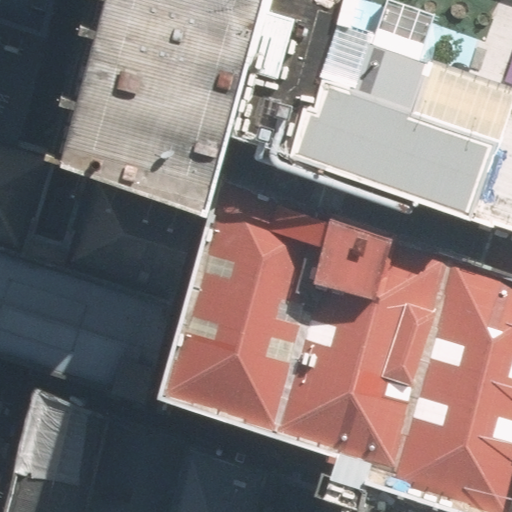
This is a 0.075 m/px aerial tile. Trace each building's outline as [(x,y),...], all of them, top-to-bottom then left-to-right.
[(0,0),(0,6),(86,34),(95,0),(0,0)] [(95,0),(86,34),(51,146),(208,198),(226,131),(261,0),(95,0)] [(511,0),(261,0),(226,131),(511,221),(511,0)] [(0,129),(51,146),(86,34),(0,6),(0,129)] [(51,146),(0,129),(0,233),(187,290),(208,198),(51,146)] [(353,446),(508,497),(511,480),(511,221),(226,131),(208,198),(187,290),(162,384),(219,403),(353,446)] [(187,290),(0,233),(0,335),(59,353),(142,378),(162,384),(187,290)] [(0,335),(0,472),(23,479),(59,353),(0,335)] [(13,511),(105,511),(142,378),(59,353),(23,479),(13,511)] [(105,511),(192,511),(210,440),(219,403),(142,378),(105,511)] [(192,511),(277,511),(286,471),(210,440),(192,511)] [(338,511),(505,511),(508,497),(353,446),(338,511)] [(0,511),(13,511),(23,479),(0,472),(0,511)]
